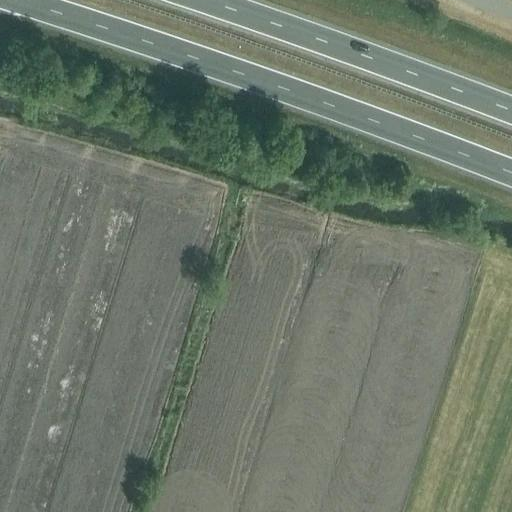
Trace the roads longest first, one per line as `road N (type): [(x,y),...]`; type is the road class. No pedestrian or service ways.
road 1 (trunk): [(15,0),(511,173)]
road 2 (trunk): [(511,112),(202,0)]
